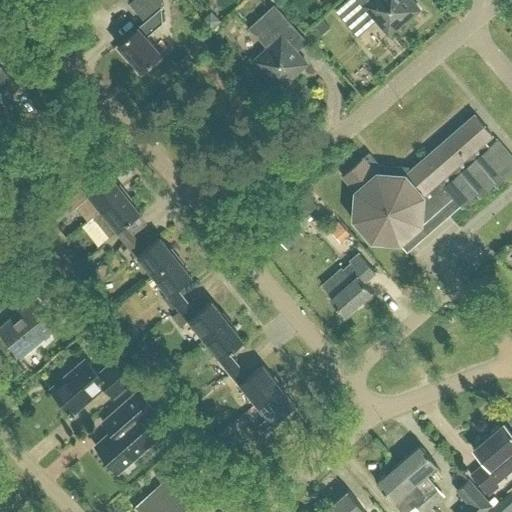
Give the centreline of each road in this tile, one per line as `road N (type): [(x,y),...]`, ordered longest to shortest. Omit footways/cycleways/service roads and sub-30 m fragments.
road 1 (residential): [(196,201),(223,181),(340,133),(490,3)]
road 2 (residential): [(350,376),(196,201)]
road 3 (residential): [(350,376),(441,295),(467,297),(511,363)]
road 4 (residential): [(260,511),(376,411)]
road 5 (residential): [(0,197),(114,108)]
road 6 (residential): [(376,411),(511,363)]
road 7 (residential): [(114,108),(21,0)]
road 8 (residential): [(196,201),(114,108)]
